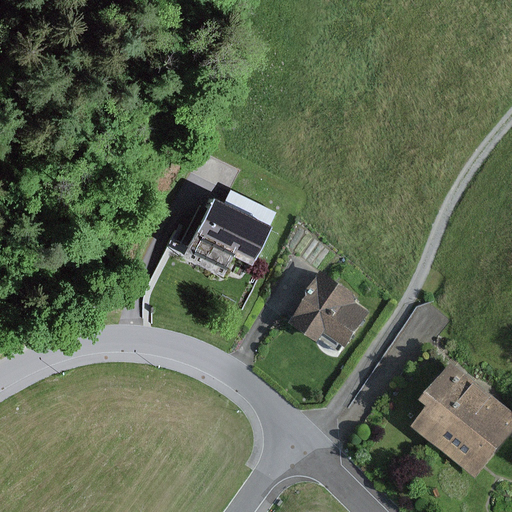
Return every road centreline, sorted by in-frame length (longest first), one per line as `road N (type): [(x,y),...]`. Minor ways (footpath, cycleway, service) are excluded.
road 1 (residential): [(0,375),(83,343),(131,339),(180,348),(252,389),(295,442)]
road 2 (track): [(511,118),(453,199),(421,278)]
